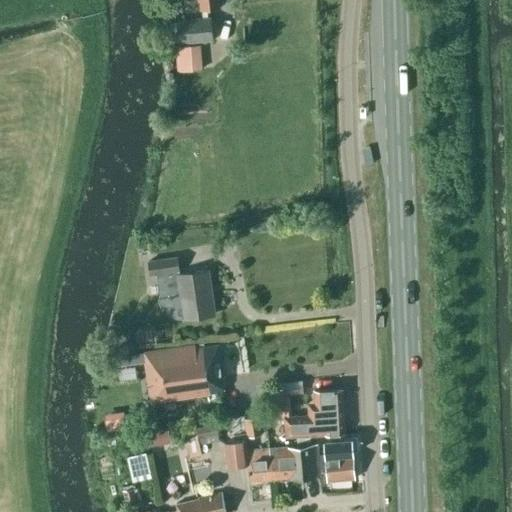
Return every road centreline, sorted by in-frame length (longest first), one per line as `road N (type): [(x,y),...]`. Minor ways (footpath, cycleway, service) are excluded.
road 1 (unclassified): [(351,0),(347,130),(374,511)]
road 2 (primary): [(411,511),(393,0)]
